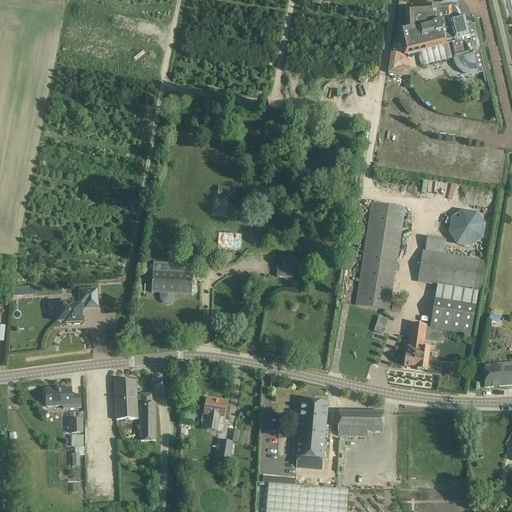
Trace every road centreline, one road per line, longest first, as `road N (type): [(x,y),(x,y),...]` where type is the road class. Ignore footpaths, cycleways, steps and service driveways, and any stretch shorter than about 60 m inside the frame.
road 1 (tertiary): [(155,360),(194,357),(396,395),(511,402)]
road 2 (tertiary): [(0,379),(155,360)]
road 3 (unclassified): [(160,511),(163,412),(155,360)]
